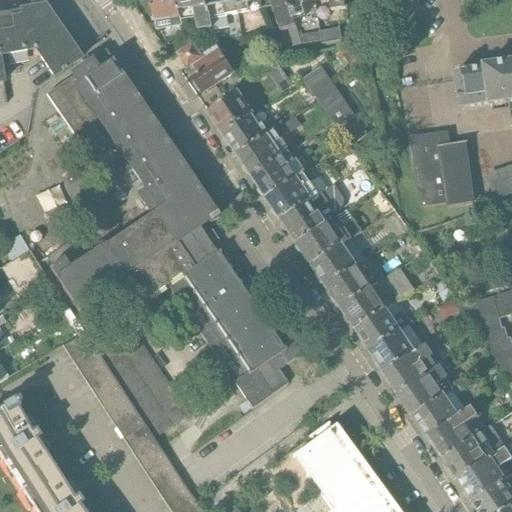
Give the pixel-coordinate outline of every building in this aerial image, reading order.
[(183,28),(181,17),(177,0),(152,0),(156,23),(173,20),(175,30),(183,28)] [(211,20),(215,19),(211,0),(177,0),(181,17),(195,14),(198,32),(200,31),(202,39),(215,37),(211,20)] [(227,17),(238,15),(235,0),(211,0),(215,19),(227,17)] [(251,13),(262,10),(260,0),(235,0),(238,15),(251,13)] [(296,24),(294,21),(289,0),(260,0),(262,10),(273,8),(282,33),(288,31),(293,47),(302,46),(299,37),(297,28),(295,25),(296,24)] [(303,3),(316,1),(315,0),(289,0),(294,21),(306,16),(303,7),(305,6),(303,3)] [(329,0),(332,12),(347,10),(345,0),(315,0),(316,1),(322,0),(329,0)] [(81,61),(76,54),(40,1),(31,3),(29,11),(18,13),(14,8),(12,14),(0,16),(0,105),(7,105),(4,86),(6,86),(1,60),(2,59),(33,53),(35,54),(53,80),(81,61)] [(321,33),(322,42),(323,45),(342,42),(340,30),(321,33)] [(322,42),(321,33),(299,37),(302,46),(322,42)] [(354,44),(359,71),(371,68),(365,42),(354,44)] [(359,71),(354,44),(338,46),(339,49),(354,71),(359,71)] [(194,45),(179,56),(188,69),(203,59),(194,45)] [(221,52),(195,69),(200,77),(195,80),(205,95),(236,74),(221,52)] [(221,256),(220,255),(219,254),(217,255),(210,246),(218,241),(212,232),(205,237),(199,228),(209,221),(211,224),(219,219),(216,215),(214,216),(200,195),(202,194),(199,190),(197,191),(183,170),(185,169),(182,165),(180,166),(167,148),(169,146),(167,143),(165,144),(152,125),(154,124),(151,120),(149,121),(137,103),(139,101),(136,98),(134,99),(121,80),(123,79),(121,75),(118,77),(112,69),(115,66),(112,63),(105,54),(71,77),(46,94),(78,140),(86,134),(96,150),(108,141),(157,212),(106,246),(104,245),(71,268),(64,259),(49,269),(55,279),(80,315),(129,281),(144,303),(168,287),(252,410),(176,461),(195,489),(225,469),(229,475),(292,432),(286,423),(315,403),(297,377),(288,384),(279,371),(306,353),(286,323),(272,332),(241,287),(242,286),(240,284),(239,285),(230,272),(231,271),(230,269),(228,270),(220,257),(221,256)] [(511,63),(484,68),(484,69),(456,72),(462,111),(490,106),(490,108),(510,105),(511,120),(511,119),(511,63)] [(288,93),(294,89),(279,67),(273,72),(288,93)] [(352,112),(337,91),(321,67),(303,80),(319,103),(334,124),(351,149),(368,136),(352,112)] [(224,136),(254,117),(255,116),(240,94),(209,114),(224,136)] [(224,136),(239,158),(285,127),(278,117),(261,128),(254,117),(224,136)] [(253,179),(291,153),(283,141),(288,137),(288,136),(301,126),(296,119),(285,127),(239,158),(253,179)] [(448,209),(476,205),(467,144),(451,146),(449,133),(411,139),(422,209),(447,205),(448,209)] [(268,201),(305,175),(297,163),(303,158),(297,149),(291,153),(253,179),(268,201)] [(494,192),(511,187),(511,158),(488,164),(494,192)] [(365,187),(374,181),(364,167),(356,173),(365,187)] [(283,222),(327,192),(329,191),(320,178),(318,180),(312,171),(305,175),(268,201),(283,222)] [(298,246),(338,219),(343,216),(327,192),(283,222),(298,246)] [(298,246),(313,267),(319,262),(351,242),(353,241),(346,231),(338,219),(298,246)] [(313,267),(327,288),(365,263),(351,242),(319,262),(313,267)] [(342,310),(377,286),(367,270),(371,268),(367,262),(365,263),(327,288),(342,310)] [(356,331),(402,301),(415,292),(400,270),(377,286),(342,310),(356,331)] [(500,321),(511,317),(505,295),(494,299),(500,321)] [(467,319),(480,337),(503,330),(500,321),(494,299),(461,309),(460,309),(467,319)] [(372,354),(409,328),(412,325),(404,313),(401,315),(398,311),(406,306),(402,301),(356,331),(372,354)] [(372,354),(386,375),(424,349),(409,328),(372,354)] [(482,341),(486,347),(509,340),(505,329),(503,330),(480,337),(482,341)] [(63,348),(71,361),(93,347),(85,335),(63,348)] [(511,340),(511,339),(509,340),(486,347),(492,356),(511,350),(511,340)] [(400,396),(439,369),(432,359),(434,358),(430,350),(437,345),(434,342),(424,349),(386,375),(400,396)] [(71,361),(79,373),(100,358),(93,347),(71,361)] [(511,384),(511,385),(511,350),(492,356),(497,363),(511,384)] [(79,373),(86,384),(108,369),(100,358),(79,373)] [(415,418),(454,392),(446,380),(449,379),(444,372),(452,367),(449,363),(439,369),(400,396),(415,418)] [(86,384),(93,395),(115,380),(108,369),(86,384)] [(93,395),(101,407),(123,392),(115,380),(93,395)] [(430,440),(467,413),(456,397),(472,386),(469,382),(454,392),(415,418),(430,440)] [(101,407),(108,418),(130,402),(123,392),(101,407)] [(156,435),(190,417),(176,392),(156,402),(162,414),(149,421),(156,435)] [(21,491),(53,470),(39,447),(31,435),(17,409),(21,407),(19,402),(0,412),(0,458),(4,465),(21,491)] [(108,418),(115,429),(138,414),(130,402),(108,418)] [(444,461),(482,436),(473,423),(479,419),(473,409),(467,413),(430,440),(444,461)] [(115,429),(123,441),(146,425),(138,414),(115,429)] [(123,441),(130,452),(153,436),(146,425),(123,441)] [(397,511),(335,427),(330,431),(328,427),(329,426),(328,425),(308,439),(309,441),(310,440),(313,444),(293,458),(331,511),(397,511)] [(459,482),(493,459),(486,449),(500,439),(492,428),(482,436),(444,461),(459,482)] [(130,452),(138,463),(161,448),(153,436),(130,452)] [(138,463),(145,475),(168,459),(161,448),(138,463)] [(473,503),(511,476),(511,469),(508,464),(511,461),(511,458),(506,450),(493,459),(459,482),(473,503)] [(145,475),(153,486),(176,470),(168,459),(145,475)] [(81,511),(80,511),(71,498),(53,470),(21,491),(34,511),(81,511)] [(153,486),(160,497),(183,481),(176,470),(153,486)] [(478,511),(507,511),(511,509),(511,476),(473,503),(478,511)] [(160,497),(167,508),(191,492),(183,481),(160,497)] [(167,508),(169,511),(186,511),(199,504),(191,492),(167,508)]
